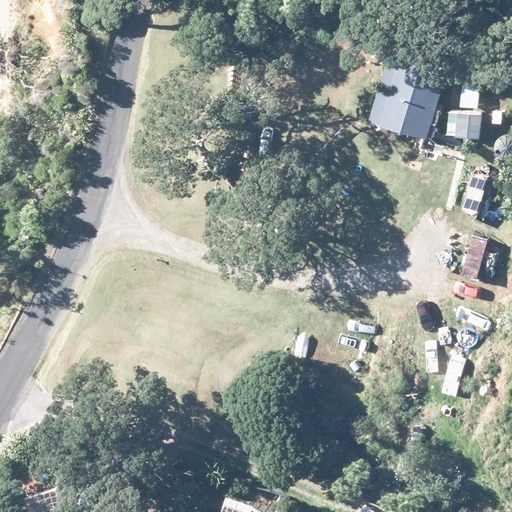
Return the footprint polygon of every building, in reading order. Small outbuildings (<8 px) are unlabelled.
[(376,119),(437,138),(458,64),(398,46),(376,119)] [(463,82),(462,104),(482,106),(483,83),(463,82)] [(497,109),(497,121),(506,122),(506,109),(497,109)] [(465,110),(461,144),(478,145),(481,111),(465,110)] [(480,173),(469,210),(483,214),(494,177),(480,173)] [(502,256),(502,243),(490,243),(490,254),(502,256)] [(475,392),(497,396),(500,377),(478,373),(475,392)] [(433,468),(425,495),(445,501),(448,490),(458,494),(462,481),(453,478),(454,475),(433,468)]
